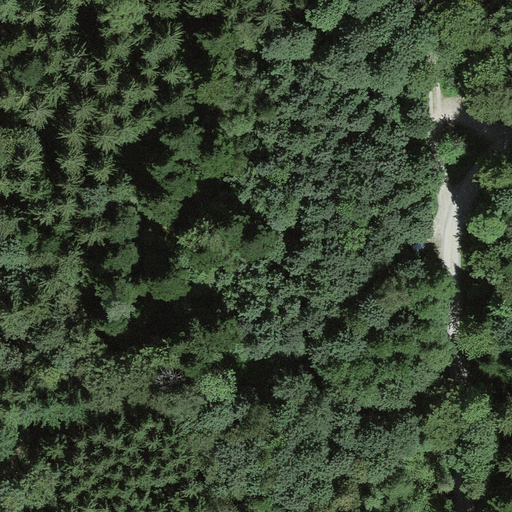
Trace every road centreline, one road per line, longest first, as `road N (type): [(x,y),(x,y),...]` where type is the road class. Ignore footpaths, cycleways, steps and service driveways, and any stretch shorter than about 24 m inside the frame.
road 1 (track): [(0,428),(140,410),(252,383),(446,226)]
road 2 (unclassified): [(511,138),(500,142),(446,226),(466,511)]
road 3 (track): [(424,0),(446,226)]
